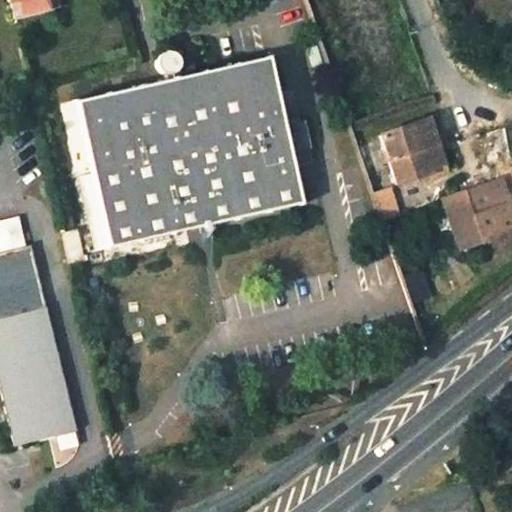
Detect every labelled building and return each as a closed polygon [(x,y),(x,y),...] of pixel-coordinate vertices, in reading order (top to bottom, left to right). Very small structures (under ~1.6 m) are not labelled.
[(13,19),(50,10),(47,0),(5,0),(6,1),(8,0),(13,19)] [(304,0),(313,25),(338,15),(364,91),(408,77),(381,0),(304,0)] [(157,52),(154,54),(151,57),(150,60),(150,64),(151,68),(153,71),(157,73),(160,74),(164,74),(168,72),(170,70),(172,66),(173,63),(172,59),(171,56),(168,53),(165,51),(161,51),(157,52)] [(205,228),(294,207),(282,155),(276,127),(260,58),(188,75),(66,103),(100,251),(205,228)] [(299,122),(276,127),(282,155),(305,151),(299,122)] [(424,122),(378,138),(394,183),(429,173),(427,168),(439,163),(424,122)] [(467,244),(478,241),(454,173),(444,177),(467,244)] [(0,398),(11,446),(72,430),(29,247),(0,253),(0,398)]
